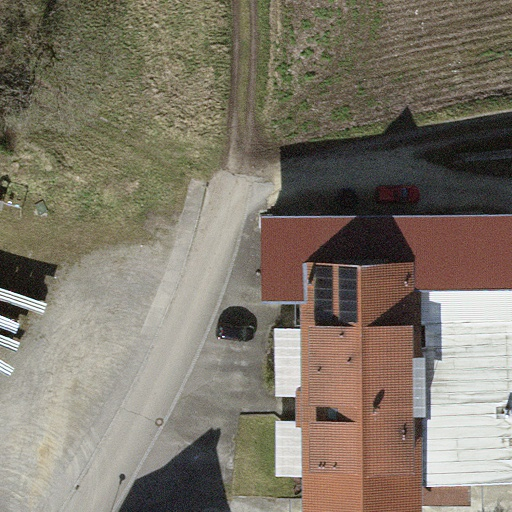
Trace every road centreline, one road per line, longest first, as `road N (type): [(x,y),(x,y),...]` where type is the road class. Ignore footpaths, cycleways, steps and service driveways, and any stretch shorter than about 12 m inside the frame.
road 1 (residential): [(246,178),(96,511)]
road 2 (track): [(0,42),(42,78),(246,178)]
road 3 (track): [(252,0),(246,178)]
